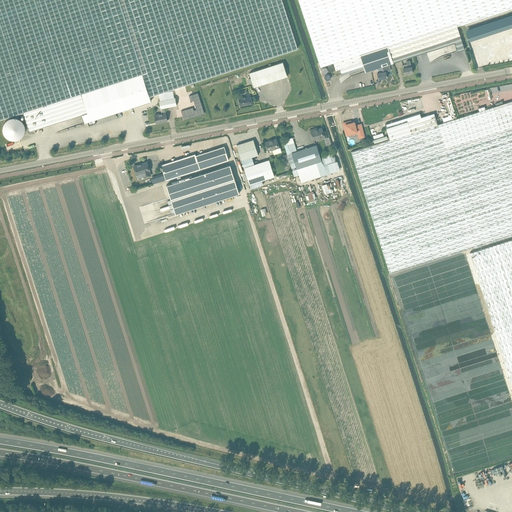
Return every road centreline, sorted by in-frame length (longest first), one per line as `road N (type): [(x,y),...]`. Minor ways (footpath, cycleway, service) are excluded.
road 1 (tertiary): [(0,171),(511,70)]
road 2 (motorway): [(399,511),(0,405)]
road 3 (motorway): [(350,511),(0,441)]
road 4 (motorway): [(0,452),(293,511)]
road 5 (motorway): [(0,489),(110,494),(221,511)]
